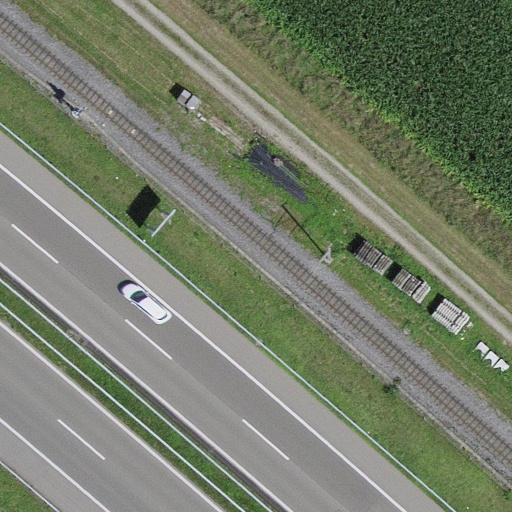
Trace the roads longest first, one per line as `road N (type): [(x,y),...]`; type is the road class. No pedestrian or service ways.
road 1 (track): [(511,326),(132,0)]
road 2 (motorway): [(351,511),(0,212)]
road 3 (motorway): [(0,373),(161,511)]
